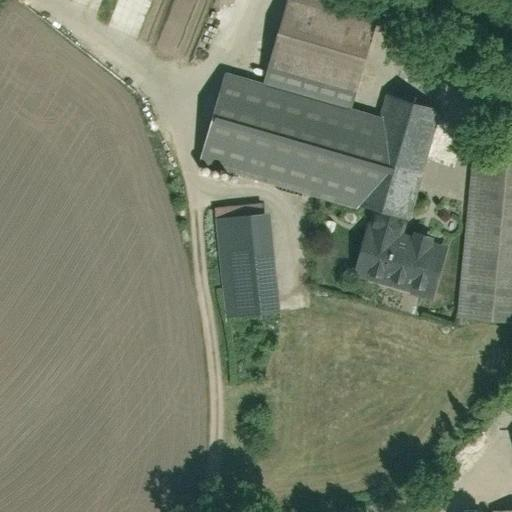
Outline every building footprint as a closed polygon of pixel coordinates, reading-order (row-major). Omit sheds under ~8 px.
[(383,0),(287,0),(267,76),(357,100),(383,0)] [(465,43),(435,40),(432,64),(462,67),(465,43)] [(378,126),(212,83),(192,161),(374,207),(368,232),(359,230),(346,281),(429,302),(445,240),(398,228),(431,97),(389,86),(378,126)] [(511,144),(477,142),(466,312),(511,314),(511,144)] [(272,204),(215,209),(226,321),(279,316),(272,204)]
